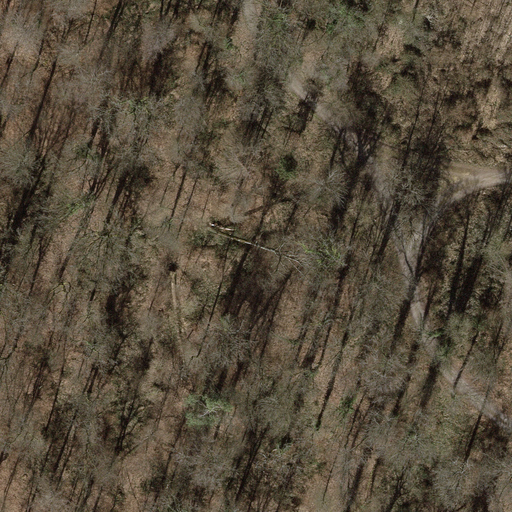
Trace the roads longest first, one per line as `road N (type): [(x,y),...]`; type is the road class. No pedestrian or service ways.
road 1 (track): [(245,0),(252,31),(282,72),(365,145),(418,322),(447,375),(511,422)]
road 2 (track): [(365,145),(511,173)]
road 3 (track): [(407,265),(416,230),(443,197),(488,172)]
